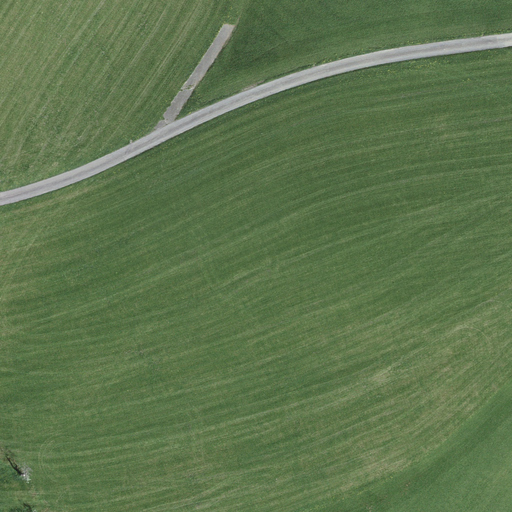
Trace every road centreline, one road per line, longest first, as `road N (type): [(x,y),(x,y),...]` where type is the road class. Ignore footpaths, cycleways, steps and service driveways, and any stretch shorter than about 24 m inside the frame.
road 1 (unclassified): [(511,40),(310,74),(129,154),(0,198)]
road 2 (track): [(165,136),(232,17)]
